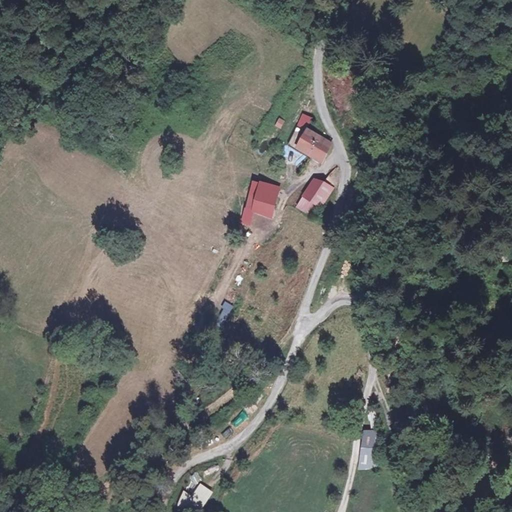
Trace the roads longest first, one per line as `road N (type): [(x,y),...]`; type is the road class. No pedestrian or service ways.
road 1 (residential): [(301,329),(362,298),(374,337),(374,378),(341,511)]
road 2 (track): [(80,511),(142,456),(221,404),(289,343),(297,345)]
road 3 (residential): [(164,511),(184,470),(254,426),(301,329)]
road 4 (residential): [(301,329),(350,195),(344,151),(328,120)]
road 5 (track): [(362,298),(426,259),(511,258)]
road 6 (track): [(326,0),(313,75),(328,120)]
